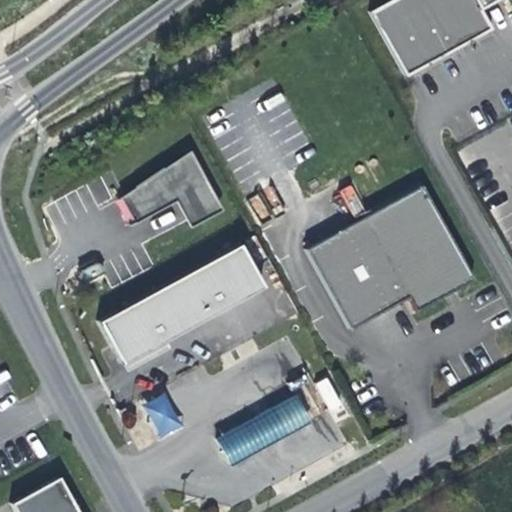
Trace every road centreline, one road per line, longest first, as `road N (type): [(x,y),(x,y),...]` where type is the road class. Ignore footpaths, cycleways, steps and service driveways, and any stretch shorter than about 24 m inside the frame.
road 1 (residential): [(0,266),(129,511)]
road 2 (secondary): [(0,140),(25,111),(176,0)]
road 3 (residential): [(314,511),(511,401)]
road 4 (secondary): [(100,0),(0,75)]
